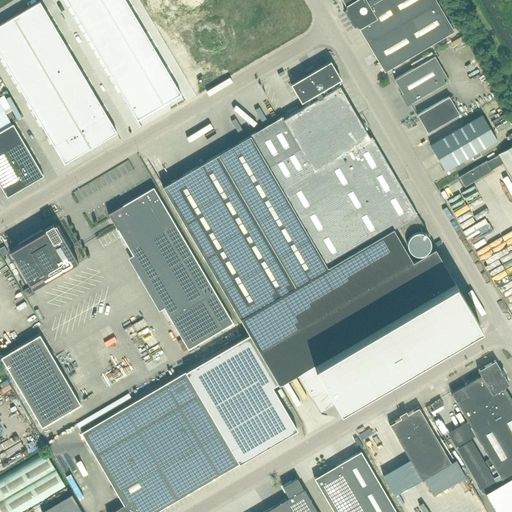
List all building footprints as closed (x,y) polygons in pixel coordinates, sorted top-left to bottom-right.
[(124,0),(66,0),(135,117),(179,92),(124,0)] [(341,0),(347,9),(344,11),(352,25),(394,0),(341,0)] [(453,30),(434,0),(394,0),(352,25),(352,26),(353,26),(358,27),(384,71),(453,30)] [(39,1),(0,23),(0,53),(64,162),(116,131),(39,1)] [(431,51),(410,63),(413,67),(393,79),(401,93),(399,93),(406,105),(448,80),(431,51)] [(239,319),(248,333),(279,385),(298,374),(311,395),(326,386),(339,408),(480,325),(454,281),(434,248),(412,261),(392,228),(397,225),(403,235),(422,224),(370,136),(368,137),(338,86),(337,87),(336,85),(337,84),(336,81),(335,79),(341,76),(330,58),(290,81),(301,99),(305,97),(308,103),(283,119),(281,116),(242,139),(162,187),(239,319)] [(416,114),(426,132),(458,114),(448,96),(416,114)] [(497,132),(510,124),(504,113),(490,122),(497,132)] [(481,114),(429,144),(444,170),(496,140),(481,114)] [(0,185),(6,196),(7,196),(6,195),(41,174),(42,175),(18,133),(19,132),(17,130),(17,131),(12,123),(0,130),(0,185)] [(498,154),(486,161),(486,160),(458,176),(463,186),(488,172),(488,171),(503,162),(511,178),(511,144),(497,153),(498,154)] [(111,171),(115,180),(131,171),(127,162),(111,171)] [(76,201),(96,193),(92,184),(72,192),(76,201)] [(152,187),(129,200),(121,205),(107,213),(116,229),(117,228),(123,239),(187,348),(232,322),(152,187)] [(9,250),(31,288),(77,260),(55,223),(9,250)] [(426,233),(425,233),(425,232),(424,232),(423,231),(422,231),(421,230),(420,230),(419,230),(418,230),(417,230),(416,230),(415,230),(414,230),(414,231),(413,231),(412,231),(411,232),(410,232),(410,233),(409,233),(409,234),(408,235),(408,236),(407,236),(407,237),(407,238),(406,238),(406,239),(406,240),(406,241),(406,242),(406,243),(406,244),(406,245),(407,245),(407,246),(407,247),(408,248),(408,249),(409,249),(409,250),(410,250),(410,251),(411,251),(412,251),(412,252),(413,252),(414,253),(415,253),(416,253),(417,253),(418,253),(419,253),(420,253),(421,253),(421,252),(422,252),(423,252),(424,251),(425,251),(425,250),(426,250),(426,249),(427,249),(427,248),(428,247),(428,246),(428,245),(429,245),(429,244),(429,243),(429,242),(429,241),(429,240),(429,239),(429,238),(428,237),(428,236),(427,236),(427,235),(427,234),(426,234),(426,233)] [(51,299),(44,302),(48,308),(54,304),(51,299)] [(273,389),(279,385),(248,333),(185,371),(80,432),(123,504),(109,511),(153,511),(238,463),(238,462),(296,428),(273,389)] [(0,356),(41,426),(80,403),(39,334),(0,356)] [(480,375),(450,392),(488,458),(484,460),(491,471),(495,469),(502,481),(484,492),(496,511),(511,511),(511,401),(503,387),(509,384),(494,360),(477,370),(480,375)] [(399,417),(388,424),(421,479),(450,462),(418,407),(406,413),(405,410),(398,414),(399,417)] [(360,450),(313,477),(333,511),(396,511),(378,481),(360,450)] [(19,511),(65,486),(44,451),(0,476),(0,511),(19,511)] [(288,497),(261,511),(317,511),(303,488),(302,488),(296,477),(281,486),(288,497)] [(50,504),(41,510),(41,511),(80,511),(69,493),(50,504)]
